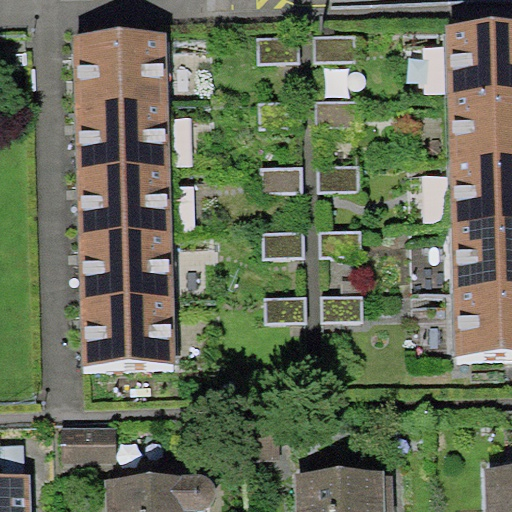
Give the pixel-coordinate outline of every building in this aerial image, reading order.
[(511,363),(511,33),(462,35),(470,365),(511,363)] [(357,37),(313,38),(314,63),(357,64),(357,37)] [(297,40),(257,41),(257,66),(298,65),(297,40)] [(176,369),(173,42),(86,43),(89,370),(176,369)] [(358,128),(357,101),(315,102),(316,129),(358,128)] [(298,103),(259,105),(260,132),(299,131),(298,103)] [(360,167),(318,168),(318,193),(361,192),(360,167)] [(302,171),(260,171),(260,194),(302,194),(302,171)] [(303,233),(262,233),(262,261),(303,260),(303,233)] [(361,300),(319,298),(321,324),(361,323),(361,300)] [(306,299),(265,300),(266,326),(307,325),(306,299)] [(276,420),(248,420),(248,461),(277,461),(276,420)] [(113,427),(57,427),(58,467),(113,467),(113,427)] [(511,511),(511,471),(482,472),(482,511),(511,511)] [(296,477),(297,511),(385,511),(384,473),(296,477)] [(39,511),(39,480),(0,481),(0,511),(39,511)] [(109,493),(109,511),(199,511),(199,490),(109,493)]
